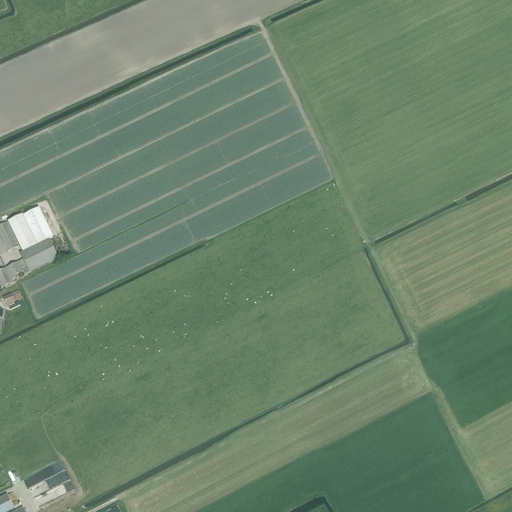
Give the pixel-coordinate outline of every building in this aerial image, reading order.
[(23,216),(9,223),(23,252),(49,239),(52,237),(38,208),(23,216)] [(0,235),(7,252),(19,247),(8,222),(0,225),(0,235)] [(23,260),(18,262),(23,272),(24,275),(29,273),(58,259),(49,239),(23,252),(20,253),(23,260)] [(18,262),(6,268),(10,278),(15,276),(18,274),(23,272),(18,262)] [(6,268),(0,270),(0,285),(1,289),(13,283),(14,283),(13,281),(17,279),(15,276),(10,278),(6,268)] [(13,302),(18,300),(22,298),(18,290),(3,298),(7,305),(8,305),(13,302)] [(19,302),(14,304),(9,307),(8,307),(10,311),(20,306),(19,302)] [(46,475),(57,470),(55,465),(36,473),(38,477),(37,477),(38,479),(46,476),(46,475)] [(45,503),(67,494),(62,483),(64,482),(61,475),(24,491),(28,500),(41,494),(45,503)] [(0,511),(6,511),(14,508),(7,494),(0,497),(0,511)]
